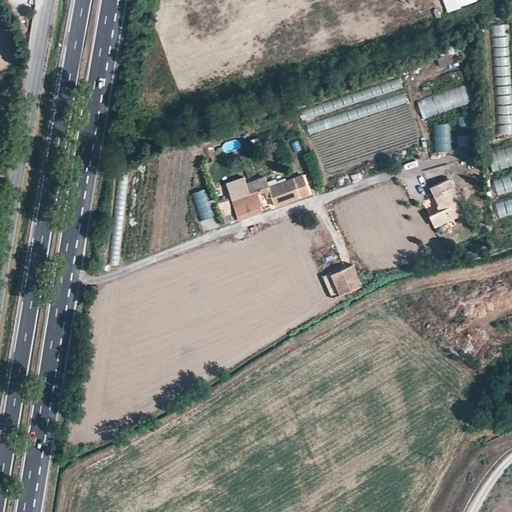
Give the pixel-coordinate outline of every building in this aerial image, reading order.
[(511,16),(492,21),(494,140),(511,135),(511,16)] [(440,66),(454,66),(453,55),(440,55),(440,66)] [(425,119),(473,100),(466,83),(418,102),(425,119)] [(458,116),(459,146),(472,145),(470,116),(458,116)] [(453,151),(452,123),(434,123),(435,152),(453,151)] [(511,147),(491,153),(500,212),(511,208),(511,147)] [(459,161),(459,183),(472,183),(471,161),(459,161)] [(436,227),(467,215),(453,178),(431,186),(441,212),(432,216),(436,227)] [(292,179),(270,188),(276,205),(299,196),(292,179)] [(355,187),(327,197),(332,211),(360,202),(355,187)] [(257,191),(233,200),(239,219),(261,211),(258,204),(261,203),(257,191)] [(218,197),(221,206),(233,202),(229,193),(218,197)] [(238,249),(253,243),(248,229),(232,235),(238,249)] [(291,274),(296,289),(312,284),(307,269),(291,274)] [(365,270),(359,272),(361,281),(368,278),(365,270)] [(363,287),(361,281),(359,272),(341,278),(346,293),(363,287)] [(304,309),(317,301),(312,293),(299,300),(304,309)] [(193,353),(219,340),(212,325),(186,338),(193,353)] [(204,368),(220,363),(217,354),(201,359),(204,368)] [(199,373),(195,366),(185,372),(189,379),(199,373)]
